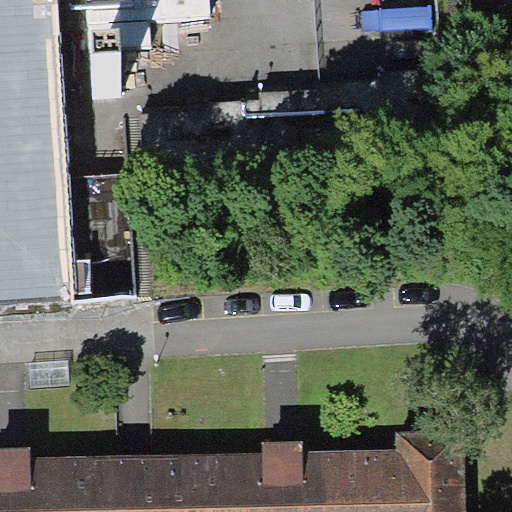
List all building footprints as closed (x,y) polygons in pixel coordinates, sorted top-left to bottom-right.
[(53,0),(0,0),(0,312),(73,308),(53,0)] [(213,0),(86,0),(87,17),(69,18),(76,165),(122,163),(117,50),(216,45),(213,0)] [(511,62),(511,0),(436,0),(440,66),(511,62)] [(436,115),(436,69),(377,70),(377,82),(324,83),(324,95),(264,96),(264,106),(207,106),(207,116),(148,116),(148,166),(212,165),(212,152),(263,152),(263,141),(323,140),(323,129),(381,129),(381,115),(436,115)] [(0,511),(465,511),(464,437),(399,439),(399,454),(304,457),(303,446),(262,447),(262,455),(30,461),(29,452),(0,452),(0,511)]
